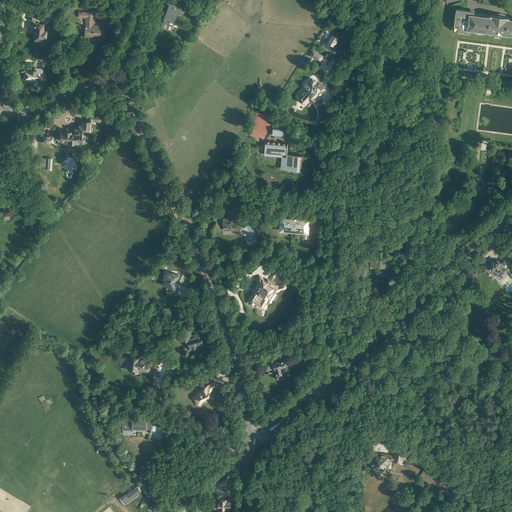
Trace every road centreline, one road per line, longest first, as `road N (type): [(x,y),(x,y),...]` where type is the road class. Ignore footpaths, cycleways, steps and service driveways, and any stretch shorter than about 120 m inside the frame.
road 1 (tertiary): [(250,440),(210,278),(122,84)]
road 2 (residential): [(328,269),(356,0)]
road 3 (secondary): [(301,405),(487,240)]
road 4 (track): [(364,64),(489,79),(488,94)]
road 5 (tertiary): [(2,104),(25,112),(100,81),(122,84)]
